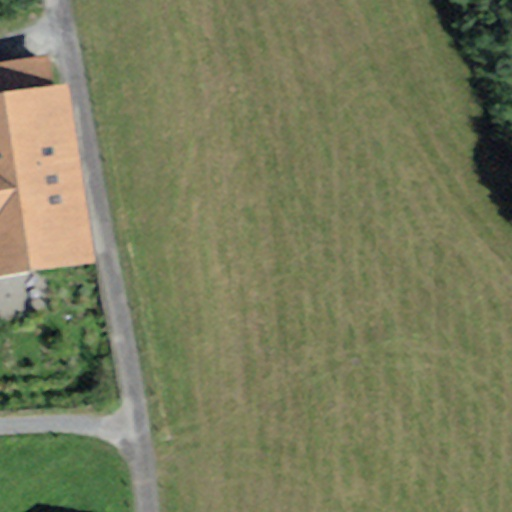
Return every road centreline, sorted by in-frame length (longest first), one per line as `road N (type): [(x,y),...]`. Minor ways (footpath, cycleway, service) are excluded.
road 1 (unclassified): [(45,0),(142,511)]
road 2 (track): [(0,435),(132,433)]
